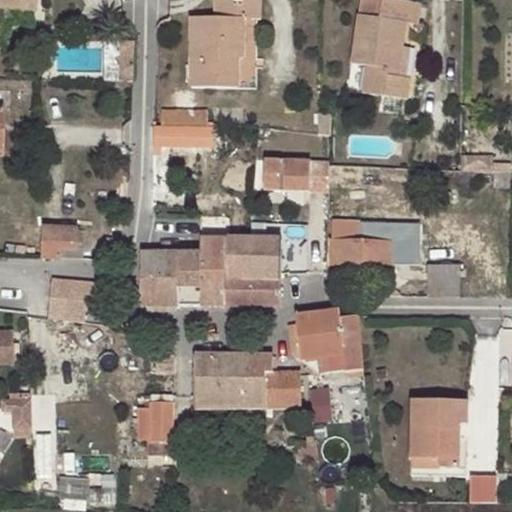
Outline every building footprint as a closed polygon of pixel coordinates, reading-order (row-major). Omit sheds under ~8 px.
[(0,0),(0,7),(35,11),(35,0),(0,0)] [(235,56),(241,56),(241,19),(260,19),(260,0),(213,0),(213,18),(190,17),(188,87),(233,88),(235,56)] [(397,78),(401,48),(404,22),(416,25),(419,3),(396,0),(380,0),(379,18),(357,15),(350,64),(366,67),(362,93),(406,100),(409,79),(405,79),(397,78)] [(131,69),(132,41),(117,41),(116,81),(121,81),(121,68),(131,69)] [(409,49),(401,48),(397,78),(405,79),(409,49)] [(131,82),(131,69),(121,68),(121,81),(131,82)] [(159,109),(159,128),(205,128),(205,124),(206,110),(159,109)] [(159,128),(153,127),(152,146),(212,147),(213,125),(205,124),(205,128),(159,128)] [(263,190),(327,192),(327,166),(327,164),(264,161),(263,190)] [(462,172),(457,172),(452,172),(451,187),(462,187),(462,172)] [(493,187),(509,188),(509,174),(494,173),(493,187)] [(451,194),(438,197),(439,205),(453,201),(451,194)] [(359,223),(332,221),(330,264),(392,266),(392,265),(419,266),(419,243),(401,243),(402,236),(391,236),(391,243),(358,242),(359,223)] [(42,228),(41,259),(82,260),(82,251),(76,251),(77,229),(42,228)] [(226,239),(200,239),(200,252),(199,307),(279,308),(280,294),(281,238),(226,237),(226,239)] [(106,262),(121,239),(105,238),(88,260),(106,262)] [(178,306),(179,252),(140,251),(140,306),(145,307),(147,312),(170,312),(174,306),(178,306)] [(199,307),(200,252),(179,252),(178,306),(199,307)] [(426,265),(426,296),(459,297),(459,265),(426,265)] [(98,294),(117,296),(117,285),(51,279),(48,319),(74,323),(75,301),(98,304),(98,294)] [(80,323),(96,325),(99,309),(81,307),(80,323)] [(339,319),(339,312),(295,317),(296,325),(287,325),(290,355),(342,350),(344,371),(344,374),(361,371),(358,317),(339,319)] [(0,331),(0,363),(9,363),(8,331),(0,331)] [(300,361),(300,363),(317,373),(344,371),(342,350),(290,355),(300,361)] [(149,410),(148,456),(171,457),(173,356),(156,356),(155,374),(150,374),(149,410)] [(300,407),(299,375),(273,374),(273,357),(263,357),(250,357),(224,357),(197,356),(196,409),(243,409),(262,410),(277,409),(300,407)] [(319,389),(323,421),(339,419),(335,387),(319,389)] [(12,395),(16,437),(41,435),(37,393),(12,395)] [(410,401),(410,460),(439,461),(439,471),(456,470),(456,478),(465,478),(465,467),(457,467),(458,424),(465,425),(465,401),(410,401)] [(145,456),(148,456),(149,410),(136,409),(136,441),(145,441),(145,456)] [(316,462),(314,437),(306,437),(306,442),(296,442),(298,464),(316,462)] [(439,461),(410,460),(410,477),(456,478),(456,470),(439,471),(439,461)] [(495,503),(495,476),(469,476),(469,504),(495,503)]
